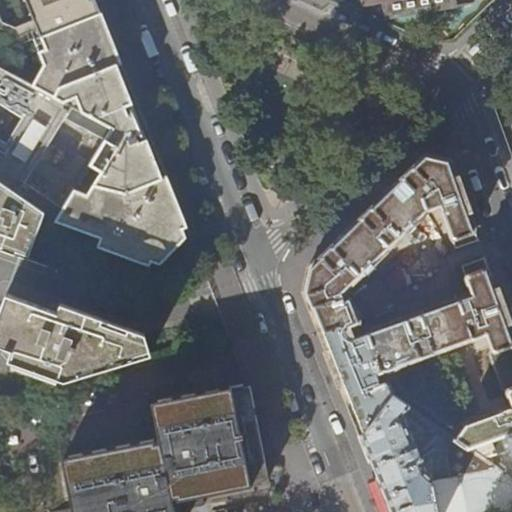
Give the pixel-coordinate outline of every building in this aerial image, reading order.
[(0,0),(0,55),(101,15),(96,1),(93,2),(92,0),(0,0)] [(365,0),(366,3),(380,0),(384,0),(386,11),(454,1),(454,0),(365,0)] [(101,15),(0,55),(0,70),(112,130),(150,150),(146,139),(117,68),(122,66),(106,27),(101,15)] [(0,182),(44,213),(49,216),(48,218),(53,222),(73,191),(76,186),(112,130),(0,70),(0,182)] [(150,150),(112,130),(76,186),(79,188),(93,167),(101,172),(86,196),(73,191),(53,222),(99,238),(96,246),(148,265),(150,260),(159,263),(185,240),(182,231),(187,230),(167,178),(162,180),(150,150)] [(466,447),(500,435),(511,430),(511,333),(501,303),(484,257),(481,258),(482,259),(461,266),(470,293),(349,337),(346,327),(357,322),(359,320),(359,318),(350,297),(348,296),(344,297),(342,291),(428,210),(439,206),(454,249),(475,242),(476,243),(479,241),(475,231),(457,182),(455,176),(449,159),(425,153),(408,170),(402,175),(366,210),(314,261),(309,266),(303,291),(314,318),(321,334),(338,378),(352,413),(361,435),(394,396),(389,383),(387,382),(384,382),(368,387),(364,378),(380,372),(390,371),(400,365),(485,334),(491,351),(489,353),(489,355),(499,386),(500,389),(504,389),(510,405),(464,422),(452,437),(466,447)] [(0,250),(27,260),(44,213),(0,182),(0,250)] [(34,369),(64,380),(151,353),(144,333),(59,302),(56,311),(4,292),(0,303),(0,345),(10,349),(6,359),(34,369)] [(174,511),(172,497),(177,496),(177,498),(183,496),(190,495),(190,493),(201,491),(202,493),(214,490),(213,488),(225,486),(226,488),(237,486),(237,483),(248,481),(249,483),(255,482),(262,481),(262,478),(268,477),(264,458),(250,385),(244,386),(244,385),(240,385),(232,387),(232,389),(219,392),(218,390),(208,391),(208,394),(197,396),(196,393),(183,396),(183,398),(172,400),(172,398),(160,400),(160,402),(153,404),(160,442),(155,443),(154,440),(142,442),(142,445),(132,447),(131,445),(119,447),(120,450),(108,452),(108,449),(96,452),(96,455),(84,457),(84,454),(71,456),(72,460),(65,461),(74,511),(174,511)] [(419,414),(394,396),(361,435),(376,473),(378,478),(391,511),(437,511),(431,474),(450,436),(430,422),(425,430),(440,440),(422,460),(416,446),(420,445),(415,432),(411,434),(409,429),(419,414)] [(511,430),(500,435),(505,450),(508,449),(511,459),(511,430)] [(488,511),(511,507),(511,479),(466,447),(452,437),(450,436),(431,474),(437,511),(488,511)] [(391,511),(378,478),(373,480),(385,511),(391,511)]
